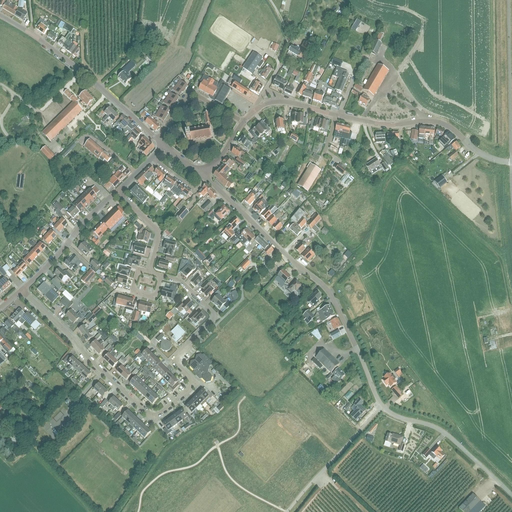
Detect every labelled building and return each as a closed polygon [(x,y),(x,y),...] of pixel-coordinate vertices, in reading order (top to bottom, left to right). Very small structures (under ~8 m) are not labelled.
[(18,10),(14,15),(23,21),(26,16),(25,16),(27,13),(22,10),(24,2),(19,1),(18,8),(18,10)] [(2,8),(14,15),(18,10),(18,8),(13,6),(7,2),(5,4),(2,8)] [(49,21),(47,24),(41,19),(36,26),(38,28),(37,29),(44,34),(48,29),(49,30),(50,28),(53,24),(49,21)] [(62,22),(61,22),(58,20),(55,26),(53,24),(50,28),(52,30),(47,37),(54,42),(58,37),(56,36),(58,33),(55,31),(58,27),(62,29),(62,28),(65,24),(62,22)] [(62,28),(71,34),(73,30),(74,29),(65,24),(62,28)] [(63,48),(68,40),(72,35),(69,33),(65,39),(63,37),(58,44),(63,48)] [(68,40),(63,48),(66,50),(72,43),(68,40)] [(376,55),(382,44),(376,41),(370,52),(376,55)] [(77,46),(77,44),(74,42),(72,44),(67,51),(72,54),(77,46)] [(271,48),(277,51),(279,45),(274,42),(271,48)] [(304,59),(303,59),(311,46),(304,42),(300,50),(296,48),(296,49),(292,47),(289,51),(297,56),(303,60),(304,59)] [(77,46),(72,54),(76,57),(80,52),(80,49),(78,48),(79,46),(77,44),(77,46)] [(243,68),(248,72),(252,74),(258,66),(260,68),(264,63),(261,62),(263,59),(254,53),(243,68)] [(164,57),(158,67),(160,68),(163,63),(166,65),(170,59),(167,58),(164,57)] [(333,59),(331,63),(341,68),(343,64),(333,59)] [(126,74),(131,70),(135,66),(130,62),(126,66),(128,68),(124,72),(118,78),(126,85),(131,79),(126,74)] [(309,83),(313,75),(314,76),(319,67),(314,65),(309,73),(308,73),(304,82),(305,82),(304,85),(302,84),(297,94),(302,96),(306,88),(308,84),(309,83)] [(374,96),(388,71),(378,65),(363,90),(374,96)] [(265,79),(273,68),(269,66),(268,67),(266,66),(263,70),(260,75),(262,76),(261,77),(265,79)] [(289,67),(288,69),(288,70),(285,74),(291,77),(293,73),(294,70),(289,67)] [(337,67),(333,76),(337,77),(339,78),(346,81),(349,76),(342,73),(343,70),(337,67)] [(257,78),(248,72),(246,76),(254,81),(257,78)] [(300,84),(304,75),(300,73),(295,82),(300,84)] [(242,80),(235,75),(232,79),(240,83),(242,80)] [(224,86),(224,87),(220,84),(219,85),(218,85),(218,84),(204,76),(201,81),(203,82),(199,89),(211,96),(210,96),(211,99),(211,100),(215,102),(216,101),(222,105),(231,90),(225,87),(224,86)] [(177,85),(184,91),(188,87),(180,81),(181,80),(179,78),(177,80),(179,82),(177,85)] [(283,90),(287,83),(282,81),(283,79),(281,78),(280,80),(276,78),(273,85),(283,90)] [(342,92),(346,81),(339,78),(335,89),(342,92)] [(136,91),(140,96),(151,86),(153,84),(148,79),(136,91)] [(256,82),(256,83),(254,82),(249,89),(251,91),(258,95),(264,87),(256,82)] [(323,86),(324,83),(320,82),(313,100),(321,103),(324,94),(320,92),(323,86)] [(240,93),(243,88),(235,83),(234,85),(232,84),(231,87),(240,93)] [(316,86),(311,84),(309,83),(308,84),(307,87),(306,91),(305,91),(303,96),(312,100),(316,86)] [(180,96),(184,91),(177,85),(174,89),(171,87),(170,89),(172,91),(173,90),(180,96)] [(138,98),(143,103),(156,91),(151,86),(140,96),(138,98)] [(291,96),(294,89),(294,87),(291,86),(290,88),(287,86),(284,92),(291,96)] [(240,93),(247,97),(249,94),(251,95),(252,94),(243,88),(240,93)] [(51,142),(82,111),(76,105),(77,104),(76,103),(78,101),(67,90),(64,93),(74,102),(42,133),(51,142)] [(167,98),(175,104),(179,99),(171,93),(171,92),(169,90),(167,93),(170,94),(167,98)] [(90,103),(94,100),(86,92),(79,98),(82,101),(81,102),(83,105),(84,103),(87,106),(88,105),(90,107),(92,105),(90,103)] [(331,106),(335,94),(332,93),(331,97),(326,96),(323,104),(331,106)] [(335,94),(331,106),(337,108),(340,100),(337,100),(337,97),(340,98),(340,96),(335,94)] [(366,107),(370,100),(366,98),(367,96),(364,94),(359,103),(366,107)] [(172,109),(175,104),(167,98),(164,102),(162,100),(161,102),(163,104),(164,103),(172,109)] [(159,111),(167,117),(170,111),(162,106),(162,105),(160,104),(158,106),(161,107),(159,111)] [(109,118),(114,112),(110,108),(109,109),(106,106),(102,110),(107,116),(103,119),(105,121),(107,119),(109,118)] [(164,122),(167,117),(159,111),(156,116),(154,114),(152,116),(155,118),(155,117),(164,122)] [(114,112),(109,118),(113,122),(119,117),(114,112)] [(199,140),(202,139),(203,140),(203,139),(206,139),(210,139),(210,138),(212,138),(212,136),(210,129),(212,129),(209,113),(207,113),(206,113),(204,113),(206,126),(204,127),(204,128),(201,128),(200,128),(197,129),(197,128),(197,129),(194,129),(193,129),(189,130),(189,132),(186,132),(186,136),(187,138),(188,138),(188,141),(191,140),(191,141),(191,142),(191,141),(195,140),(195,141),(196,141),(195,140),(199,140)] [(289,118),(289,125),(292,125),(297,126),(298,124),(298,114),(294,114),(294,113),(293,113),(292,118),(289,118)] [(298,114),(298,124),(300,124),(300,126),(306,126),(307,119),(304,119),(304,115),(300,115),(300,113),(298,113),(298,114)] [(125,129),(131,123),(127,119),(124,116),(117,122),(120,126),(121,125),(125,129)] [(159,128),(160,127),(157,124),(159,123),(155,120),(154,121),(150,117),(145,122),(156,131),(157,130),(158,131),(160,129),(159,128)] [(318,132),(319,129),(321,120),(317,119),(318,118),(316,118),(315,123),(312,122),(310,129),(313,130),(313,131),(318,132)] [(321,132),(324,133),(327,134),(329,126),(326,126),(327,122),(323,121),(323,120),(322,119),(321,120),(319,129),(322,130),(321,132)] [(284,126),(286,126),(285,123),(284,123),(284,120),(276,121),(276,122),(275,122),(276,124),(277,130),(285,129),(284,126)] [(131,134),(136,128),(131,123),(125,129),(120,133),(123,136),(126,133),(128,131),(131,134)] [(333,137),(332,142),(337,143),(338,139),(338,138),(341,139),(342,135),(343,133),(345,126),(337,123),(335,130),(333,137)] [(256,127),(257,128),(262,135),(265,133),(266,134),(271,130),(266,125),(263,127),(261,124),(258,127),(257,126),(256,127)] [(343,133),(342,135),(345,136),(346,133),(349,134),(351,127),(345,126),(343,133)] [(136,139),(141,134),(142,133),(136,128),(131,134),(126,140),(128,142),(133,136),(133,137),(134,138),(135,138),(136,139)] [(264,136),(262,135),(257,128),(253,130),(253,129),(252,130),(255,134),(252,136),(257,142),(260,140),(258,138),(260,136),(262,138),(264,136)] [(435,134),(436,134),(435,136),(434,139),(438,140),(439,138),(438,137),(439,135),(442,137),(444,132),(437,129),(435,134)] [(443,139),(439,142),(444,148),(448,144),(449,145),(454,139),(449,134),(449,133),(447,132),(447,131),(445,133),(446,135),(442,138),(443,139)] [(385,143),(385,133),(376,134),(376,143),(385,143)] [(394,138),(399,138),(399,133),(387,133),(388,142),(389,142),(389,141),(394,141),(394,138)] [(299,138),(293,134),(290,138),(297,142),(299,138)] [(146,156),(155,147),(144,137),(138,144),(141,147),(143,145),(145,146),(140,151),(146,156)] [(249,146),(251,143),(242,137),(238,143),(244,146),(246,143),(249,146)] [(103,161),(105,159),(108,162),(111,158),(90,140),(84,147),(99,159),(99,158),(103,161)] [(348,148),(349,141),(342,140),(341,140),(340,143),(341,143),(340,147),(345,149),(345,147),(348,148)] [(456,151),(461,148),(456,143),(452,146),(451,145),(446,150),(448,153),(454,149),(456,151)] [(331,146),(329,149),(336,154),(338,150),(331,146)] [(50,161),(55,156),(46,147),(41,152),(50,161)] [(245,154),(235,147),(232,153),(239,158),(241,154),(244,156),(245,154)] [(64,158),(70,152),(68,151),(67,150),(61,156),(64,158)] [(391,152),(393,160),(399,158),(396,150),(391,152)] [(451,161),(457,156),(455,152),(449,157),(451,161)] [(390,166),(394,163),(387,154),(383,158),(390,166)] [(224,164),(230,170),(235,164),(231,161),(230,161),(227,158),(223,163),(224,164)] [(238,159),(235,163),(243,168),(245,164),(238,159)] [(370,173),(380,166),(376,159),(366,166),(370,173)] [(321,171),(313,166),(314,165),(310,163),(307,168),(308,169),(298,186),(308,193),(321,171)] [(230,170),(224,164),(217,171),(214,175),(213,176),(217,179),(216,179),(225,188),(226,187),(229,189),(234,184),(225,176),(230,170)] [(343,174),(346,171),(339,165),(336,169),(343,174)] [(119,171),(125,177),(130,172),(127,169),(126,169),(123,166),(119,170),(120,171),(119,171)] [(153,172),(155,171),(155,170),(150,166),(136,180),(141,186),(146,181),(147,182),(154,176),(151,174),(153,172)] [(155,171),(153,172),(159,177),(157,179),(160,182),(166,175),(158,168),(156,172),(155,171)] [(115,188),(125,177),(119,171),(115,175),(117,177),(116,178),(114,176),(108,182),(115,188)] [(344,174),(339,181),(343,183),(348,176),(344,174)] [(165,181),(163,184),(171,189),(174,186),(175,185),(176,183),(177,182),(168,176),(165,181)] [(175,186),(171,192),(173,193),(173,194),(179,198),(181,195),(183,192),(186,188),(181,185),(180,186),(177,183),(176,183),(175,185),(175,186)] [(206,184),(197,194),(200,196),(201,195),(203,197),(207,193),(211,189),(209,187),(206,184)] [(437,185),(435,186),(441,193),(442,194),(444,192),(437,184),(437,185)] [(93,201),(97,197),(96,195),(99,192),(93,186),(90,190),(88,188),(84,192),(93,201)] [(137,186),(130,193),(143,206),(148,211),(150,209),(145,203),(149,198),(137,186)] [(183,192),(181,195),(187,199),(187,198),(188,199),(189,196),(191,197),(193,194),(191,193),(191,192),(186,188),(183,192)] [(211,189),(207,193),(210,195),(209,196),(212,199),(213,198),(215,200),(217,197),(215,196),(216,194),(211,189)] [(89,205),(93,201),(84,192),(80,196),(89,205)] [(253,199),(254,197),(252,194),(245,202),(250,206),(255,200),(253,199)] [(80,196),(76,200),(85,209),(89,205),(80,196)] [(81,213),(85,209),(76,200),(72,204),(81,213)] [(179,210),(186,203),(183,200),(177,208),(179,210)] [(213,206),(209,202),(202,209),(206,214),(213,206)] [(260,202),(253,209),(255,212),(256,211),(260,215),(265,209),(270,205),(268,203),(265,206),(260,202)] [(57,203),(56,203),(54,205),(61,213),(63,211),(64,210),(57,203)] [(72,204),(74,206),(72,208),(71,207),(69,209),(70,210),(67,213),(73,219),(80,212),(80,213),(81,213),(72,204)] [(61,218),(64,216),(61,213),(54,205),(53,207),(56,210),(55,212),(61,218)] [(262,216),(266,220),(272,215),(269,213),(275,207),(273,205),(262,216)] [(220,222),(221,220),(222,220),(229,212),(224,207),(216,216),(213,214),(210,217),(213,219),(215,217),(220,222)] [(124,217),(121,214),(116,209),(103,223),(102,222),(93,232),(98,236),(101,233),(100,232),(103,229),(104,230),(107,227),(110,231),(124,217)] [(184,209),(177,216),(182,220),(189,213),(184,209)] [(300,210),(291,220),(301,230),(306,223),(302,219),(306,215),(300,210)] [(275,217),(278,215),(280,212),(278,211),(276,213),(273,216),(272,216),(267,222),(272,226),(277,221),(274,218),(276,217),(275,217)] [(286,218),(289,214),(287,213),(284,216),(278,222),(273,227),(277,232),(283,227),(280,224),(286,218)] [(312,220),(307,225),(312,230),(316,233),(319,230),(315,226),(321,219),(315,214),(311,219),(312,220)] [(54,219),(56,221),(58,223),(64,229),(68,224),(62,219),(60,221),(58,219),(58,220),(55,218),(54,219)] [(228,228),(221,235),(228,242),(235,235),(232,231),(237,226),(240,223),(235,218),(229,224),(227,227),(228,228)] [(60,233),(64,229),(58,223),(54,228),(60,233)] [(301,232),(294,225),(290,229),(297,236),(301,232)] [(138,240),(141,241),(147,243),(149,237),(150,234),(146,233),(147,232),(144,229),(145,229),(143,227),(138,232),(140,233),(139,234),(138,240)] [(47,235),(53,240),(57,236),(51,230),(47,235)] [(241,235),(238,239),(240,241),(242,243),(251,234),(247,230),(241,235)] [(235,240),(240,236),(237,233),(233,238),(232,237),(230,239),(233,242),(235,240)] [(251,234),(242,243),(244,245),(246,247),(250,244),(255,238),(251,234)] [(49,245),(53,240),(47,235),(43,240),(49,245)] [(264,250),(269,246),(260,237),(255,241),(264,250)] [(144,255),(147,246),(138,244),(133,242),(132,247),(135,248),(133,253),(144,255)] [(176,244),(166,242),(164,248),(167,249),(167,251),(166,251),(165,255),(172,256),(173,251),(174,251),(176,244)] [(303,242),(295,250),(300,255),(305,249),(303,247),(305,244),(303,242)] [(36,247),(42,252),(46,248),(41,243),(36,247)] [(86,256),(92,250),(85,243),(78,249),(86,256)] [(36,247),(35,246),(33,244),(31,245),(35,249),(32,252),(38,256),(42,252),(36,247)] [(266,254),(269,256),(274,251),(269,246),(264,252),(261,255),(263,257),(266,254)] [(105,251),(103,253),(108,258),(110,254),(112,251),(108,248),(106,251),(105,251)] [(308,262),(315,255),(309,249),(301,256),(308,262)] [(38,256),(32,252),(30,254),(26,251),(24,252),(27,255),(28,256),(34,261),(38,256)] [(210,257),(207,261),(209,263),(213,260),(215,257),(213,254),(210,257)] [(29,265),(34,261),(28,256),(24,261),(29,265)] [(76,265),(79,261),(74,256),(71,260),(68,257),(66,260),(67,261),(64,264),(71,270),(73,268),(75,270),(78,267),(76,265)] [(139,266),(141,259),(130,256),(128,260),(126,259),(124,266),(131,268),(132,264),(139,266)] [(96,269),(99,265),(94,260),(91,264),(96,269)] [(184,270),(181,273),(187,278),(196,269),(190,263),(187,267),(184,265),(185,261),(182,260),(180,267),(183,268),(184,270)] [(106,269),(110,264),(106,261),(102,266),(106,269)] [(161,261),(159,267),(168,270),(168,268),(171,268),(172,264),(169,263),(161,261)] [(250,264),(247,261),(241,267),(244,271),(250,264)] [(14,264),(23,272),(27,267),(23,263),(20,266),(16,262),(14,264)] [(18,277),(23,272),(14,264),(12,266),(16,270),(13,273),(18,277)] [(119,275),(129,277),(130,271),(125,269),(126,266),(118,264),(117,269),(118,271),(120,271),(119,275)] [(64,273),(60,269),(55,274),(62,280),(66,276),(71,280),(73,277),(67,271),(64,273)] [(86,284),(95,274),(91,270),(81,280),(86,284)] [(191,282),(196,287),(202,280),(199,277),(201,275),(200,274),(200,273),(198,271),(193,276),(195,278),(191,282)] [(281,288),(291,277),(283,271),(275,280),(279,284),(279,285),(281,288)] [(0,286),(4,291),(11,285),(7,281),(5,278),(2,281),(0,279),(0,286)] [(108,278),(105,282),(111,287),(114,283),(108,278)] [(51,282),(59,290),(62,287),(53,279),(51,282)] [(216,279),(213,282),(215,284),(219,288),(222,285),(218,281),(216,279)] [(301,293),(303,290),(301,287),(301,286),(296,282),(290,289),(289,288),(286,291),(291,295),(295,290),(296,292),(298,290),(301,293)] [(45,296),(54,287),(53,285),(50,288),(44,283),(38,290),(45,296)] [(211,286),(207,283),(202,288),(204,291),(202,293),(207,297),(211,293),(212,295),(214,293),(212,292),(214,290),(211,286)] [(163,289),(161,296),(171,299),(175,300),(177,292),(176,292),(177,288),(177,285),(172,284),(172,287),(171,287),(170,291),(165,289),(163,289)] [(54,287),(45,296),(53,303),(59,296),(57,294),(59,291),(54,287)] [(66,290),(62,294),(65,297),(68,299),(70,302),(74,298),(66,290)] [(215,306),(222,299),(220,297),(222,294),(218,291),(213,296),(215,298),(211,302),(215,306)] [(317,292),(307,301),(313,308),(319,303),(318,301),(322,297),(317,292)] [(114,299),(113,306),(116,307),(116,305),(121,306),(124,298),(118,296),(117,300),(114,299)] [(65,297),(60,302),(63,305),(65,307),(70,302),(68,299),(65,297)] [(136,304),(133,303),(134,301),(129,299),(126,310),(133,312),(134,310),(136,304)] [(232,304),(227,299),(225,301),(222,299),(215,306),(220,310),(223,306),(227,309),(232,304)] [(179,312),(180,312),(181,313),(184,310),(187,313),(193,306),(188,301),(184,306),(180,303),(175,308),(179,312)] [(140,302),(138,310),(150,313),(152,305),(140,302)] [(7,316),(14,309),(9,305),(3,312),(7,316)] [(330,306),(318,312),(320,317),(323,322),(327,320),(335,316),(330,306)] [(100,309),(98,307),(86,320),(90,324),(96,318),(94,316),(100,309)] [(19,309),(11,319),(17,324),(19,322),(23,325),(26,322),(31,327),(36,321),(31,316),(28,312),(25,315),(19,309)] [(71,310),(66,315),(72,320),(71,321),(74,323),(79,318),(82,315),(80,312),(77,315),(71,310)] [(170,312),(166,317),(170,320),(174,316),(170,312)] [(200,312),(196,316),(194,314),(189,319),(193,322),(192,323),(195,326),(196,326),(198,324),(198,323),(201,319),(202,320),(204,317),(200,312)] [(337,318),(330,322),(334,330),(341,326),(337,318)] [(9,321),(5,325),(10,330),(11,330),(13,332),(14,331),(16,333),(16,335),(19,337),(20,337),(23,334),(9,321)] [(39,326),(41,325),(36,321),(31,327),(35,331),(37,329),(39,326)] [(83,336),(88,332),(86,329),(89,327),(87,324),(84,326),(79,330),(83,336)] [(183,334),(183,333),(183,331),(183,330),(178,326),(174,329),(174,331),(173,332),(173,333),(174,334),(174,335),(172,338),(177,343),(182,338),(182,337),(182,336),(183,335),(183,334)] [(330,335),(332,338),(333,340),(342,336),(339,330),(330,335)] [(88,332),(83,336),(87,341),(92,338),(95,336),(93,333),(90,335),(88,332)] [(165,341),(164,341),(162,339),(165,337),(162,334),(156,340),(159,342),(161,341),(162,342),(162,343),(161,344),(161,345),(161,346),(161,347),(161,348),(161,349),(162,349),(162,350),(163,351),(164,351),(165,351),(166,352),(167,352),(168,351),(169,351),(170,350),(171,349),(171,348),(172,347),(172,346),(171,345),(171,344),(171,343),(170,342),(169,341),(168,341),(167,341),(166,341),(165,341)] [(7,344),(3,340),(0,336),(0,345),(8,353),(12,349),(7,344)] [(95,351),(100,346),(103,343),(101,341),(99,344),(96,341),(91,346),(95,351)] [(100,346),(95,351),(99,355),(105,350),(100,346)] [(117,355),(112,351),(114,349),(112,347),(107,351),(109,353),(104,360),(108,364),(113,358),(117,355)] [(152,354),(148,350),(147,350),(145,348),(136,356),(138,358),(140,359),(142,358),(143,357),(146,360),(152,354)] [(331,374),(340,364),(324,349),(316,358),(331,374)] [(151,365),(157,359),(152,354),(146,360),(151,365)] [(113,358),(108,364),(113,368),(118,363),(116,360),(118,358),(116,355),(113,358)] [(211,382),(212,377),(208,373),(211,362),(204,355),(202,356),(201,355),(197,356),(195,360),(191,362),(190,366),(194,371),(193,372),(201,379),(202,379),(206,383),(211,382)] [(73,367),(78,362),(73,357),(68,363),(70,366),(67,369),(69,371),(73,367)] [(155,369),(160,364),(161,363),(157,359),(151,365),(155,369)] [(323,367),(316,359),(313,362),(320,370),(323,367)] [(77,371),(82,366),(78,362),(73,367),(77,371)] [(159,374),(165,369),(160,364),(155,369),(155,370),(159,374)] [(82,376),(87,370),(82,366),(77,371),(82,376)] [(122,376),(127,371),(130,368),(128,366),(125,369),(122,366),(117,372),(122,376)] [(127,371),(122,376),(126,381),(131,375),(129,373),(131,371),(128,369),(127,371)] [(164,379),(169,373),(165,369),(159,374),(164,379)] [(335,376),(332,379),(337,384),(345,375),(338,369),(333,375),(335,376)] [(87,370),(82,376),(86,380),(91,374),(87,370)] [(168,383),(174,377),(169,373),(164,379),(168,383)] [(385,379),(383,381),(387,386),(389,384),(391,387),(397,383),(395,380),(392,376),(390,373),(384,377),(385,379)] [(134,387),(140,381),(136,377),(130,384),(134,387)] [(174,377),(168,383),(171,386),(169,387),(173,391),(179,386),(177,384),(178,382),(174,377)] [(138,391),(144,384),(140,381),(134,387),(138,391)] [(30,382),(27,384),(33,390),(36,388),(30,382)] [(98,394),(104,388),(99,384),(94,389),(98,394)] [(141,394),(147,388),(144,384),(138,391),(141,394)] [(397,397),(401,393),(396,387),(391,391),(397,397)] [(104,388),(98,394),(103,398),(108,392),(104,388)] [(145,398),(151,391),(147,388),(141,394),(145,398)] [(207,403),(213,396),(208,391),(206,393),(203,390),(198,394),(207,403)] [(149,401),(155,394),(151,391),(145,398),(149,401)] [(155,394),(149,401),(153,405),(159,398),(155,394)] [(203,407),(207,403),(198,394),(194,399),(200,405),(203,407)] [(111,410),(119,402),(114,398),(109,403),(112,406),(109,408),(111,410)] [(196,409),(200,405),(194,399),(190,403),(196,409)] [(354,405),(351,409),(354,412),(351,416),(356,421),(361,416),(366,411),(361,406),(363,404),(359,400),(354,405)] [(119,402),(111,410),(113,412),(116,409),(118,412),(123,406),(119,402)] [(192,414),(196,409),(190,403),(185,407),(192,414)] [(188,414),(186,415),(182,410),(177,414),(183,421),(185,419),(187,421),(189,419),(189,420),(191,418),(188,414)] [(126,421),(132,414),(128,411),(122,418),(126,421)] [(130,425),(136,418),(132,414),(126,421),(130,425)] [(178,424),(183,421),(177,414),(173,417),(178,424)] [(173,428),(178,424),(173,417),(168,421),(173,428)] [(133,428),(140,421),(136,418),(130,425),(133,428)] [(137,432),(143,425),(140,421),(133,428),(137,432)] [(171,430),(173,428),(168,421),(163,424),(166,428),(163,430),(167,435),(172,432),(171,430)] [(376,424),(369,432),(371,434),(378,425),(376,424)] [(141,435),(147,428),(143,425),(137,432),(141,435)] [(141,435),(145,439),(151,432),(147,428),(141,435)] [(403,452),(405,445),(401,444),(403,438),(396,435),(395,437),(392,436),(388,434),(385,442),(391,444),(391,443),(400,446),(399,451),(403,452)] [(444,456),(440,452),(442,451),(437,447),(432,453),(428,449),(423,455),(426,459),(429,455),(434,460),(436,457),(440,461),(444,456)] [(459,509),(462,511),(469,511),(480,501),(473,494),(459,509)]
